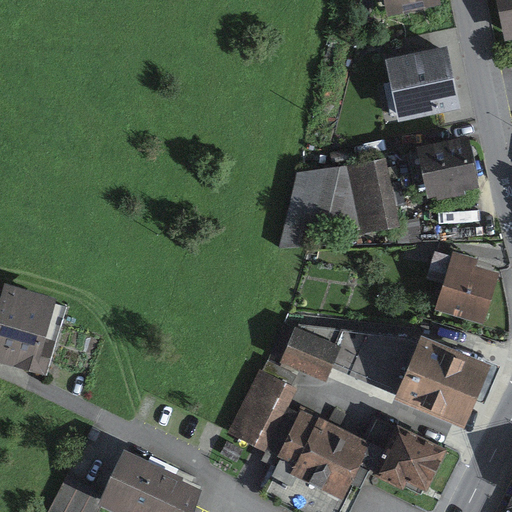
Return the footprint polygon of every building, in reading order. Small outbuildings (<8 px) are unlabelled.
[(383,0),(387,17),(441,6),(440,0),(383,0)] [(511,0),(496,0),(504,43),(511,40),(511,0)] [(448,48),(385,61),(398,123),(461,110),(448,48)] [(468,136),(417,147),(428,199),(436,198),(437,201),(466,196),(465,191),(478,189),(468,136)] [(386,160),(296,172),(279,248),(316,245),(320,228),(352,231),(353,237),(400,228),(386,160)] [(479,259),(453,252),(452,256),(434,252),(426,280),(442,286),(435,310),(484,325),(500,274),(476,267),(479,259)] [(57,300),(4,285),(0,298),(0,363),(46,377),(67,308),(56,304),(57,300)] [(500,367),(421,336),(419,341),(284,325),(270,358),(326,383),(333,369),(396,396),(394,401),(464,430),(477,402),(484,405),(500,367)] [(262,371),(259,370),(228,433),(265,453),(288,408),(299,390),(292,386),(297,377),(267,362),(262,371)] [(361,465),(371,443),(367,441),(300,411),(299,413),(288,408),(265,453),(261,461),(276,468),(263,493),(300,511),(349,511),(361,489),(352,483),(361,465)] [(447,450),(402,429),(400,431),(377,420),(367,441),(371,443),(361,465),(375,472),(373,476),(403,491),(405,487),(421,494),(422,491),(426,493),(447,450)] [(191,511),(204,488),(125,452),(105,494),(100,506),(112,511),(191,511)] [(96,511),(100,506),(105,494),(67,475),(48,511),(49,511),(96,511)]
